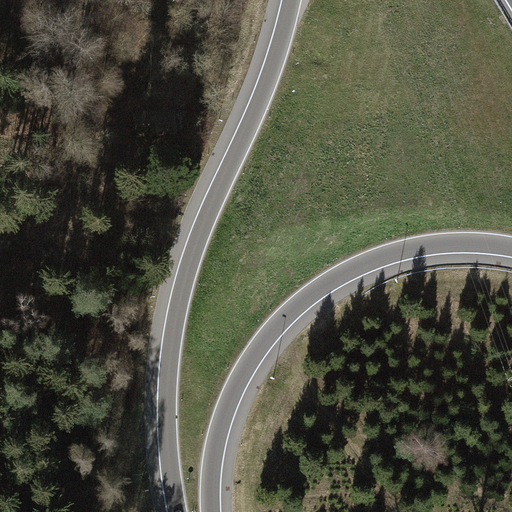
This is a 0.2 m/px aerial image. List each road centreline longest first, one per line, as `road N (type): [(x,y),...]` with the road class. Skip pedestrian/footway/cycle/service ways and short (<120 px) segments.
road 1 (motorway): [(291,0),(178,296),(165,408),(176,511)]
road 2 (motorway): [(213,511),(219,440),(232,400),(268,339),(305,302),(403,253),(511,250)]
